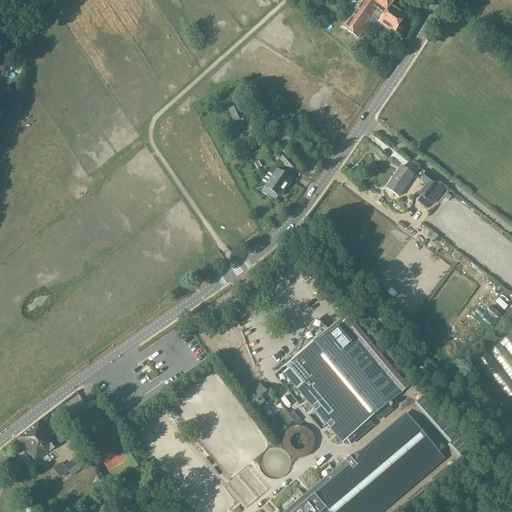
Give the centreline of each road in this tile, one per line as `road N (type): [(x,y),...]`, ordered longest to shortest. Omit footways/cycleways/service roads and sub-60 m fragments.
road 1 (tertiary): [(0,440),(279,234),(442,0)]
road 2 (track): [(408,222),(483,285),(441,347)]
